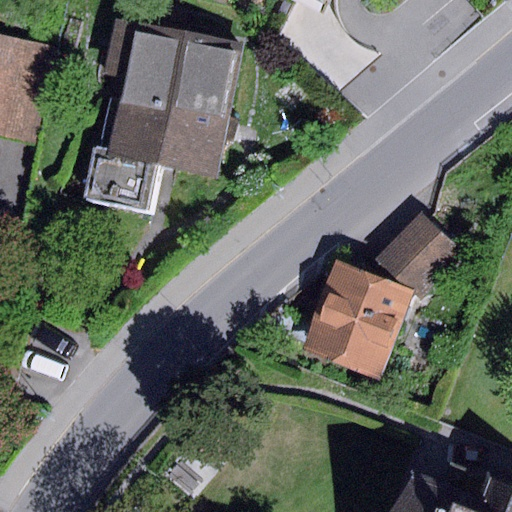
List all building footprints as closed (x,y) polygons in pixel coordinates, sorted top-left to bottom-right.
[(245,43),(113,17),(101,73),(124,78),(109,152),(95,149),(85,201),(149,214),(158,167),(217,179),(227,129),(245,43)] [(0,137),(36,145),(57,48),(0,35),(0,137)] [(421,215),(362,272),(413,291),(424,296),(465,257),(421,215)] [(336,262),(301,351),(379,380),(413,291),(362,272),(336,262)] [(435,339),(427,362),(451,371),(459,347),(435,339)] [(511,511),(511,478),(428,443),(397,511),(511,511)]
